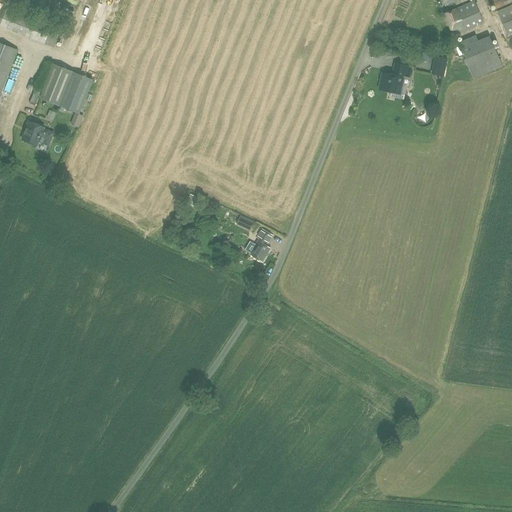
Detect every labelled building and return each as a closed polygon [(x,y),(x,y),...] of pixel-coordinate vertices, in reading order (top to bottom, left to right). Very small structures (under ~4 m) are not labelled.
[(453,35),(484,22),(475,0),(456,8),(454,2),(458,0),(442,0),(445,5),(448,4),(451,10),(444,12),(453,35)] [(7,5),(0,21),(0,25),(55,47),(63,27),(7,5)] [(508,36),(511,33),(511,5),(498,12),(508,36)] [(105,18),(98,16),(84,57),(88,58),(86,63),(94,66),(111,15),(106,14),(105,18)] [(473,78),(503,65),(490,35),(479,40),(476,35),(458,43),(473,78)] [(0,42),(0,95),(18,50),(0,42)] [(34,92),(30,101),(36,104),(41,92),(37,90),(48,61),(28,53),(16,85),(34,92)] [(437,56),(434,73),(444,75),(447,57),(437,56)] [(404,75),(406,76),(406,75),(410,76),(412,69),(408,68),(409,65),(395,62),(393,74),(382,72),(379,89),(400,93),(404,75)] [(72,71),(54,63),(40,98),(59,105),(72,71)] [(29,122),(22,140),(36,146),(38,141),(48,145),(53,133),(43,129),(44,127),(29,121),(28,121),(29,122)] [(391,128),(392,136),(400,135),(399,127),(391,128)] [(259,238),(255,244),(252,242),(247,252),(262,261),(271,247),(265,243),(265,242),(268,243),(273,235),(262,228),(257,236),(259,238)]
